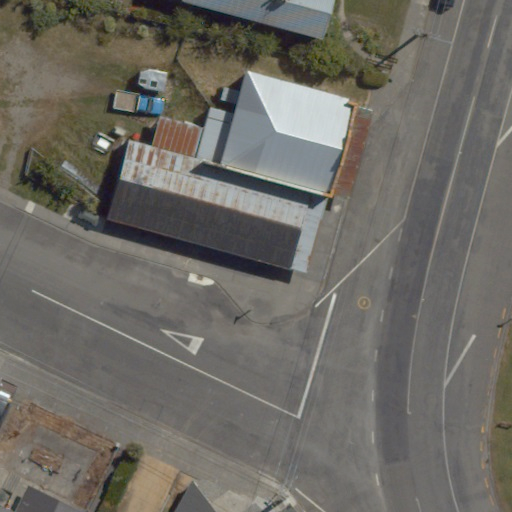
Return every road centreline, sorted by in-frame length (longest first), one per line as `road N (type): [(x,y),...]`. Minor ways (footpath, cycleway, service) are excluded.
road 1 (primary): [(500,0),(418,315),(409,458)]
road 2 (residential): [(0,273),(280,408),(409,458)]
